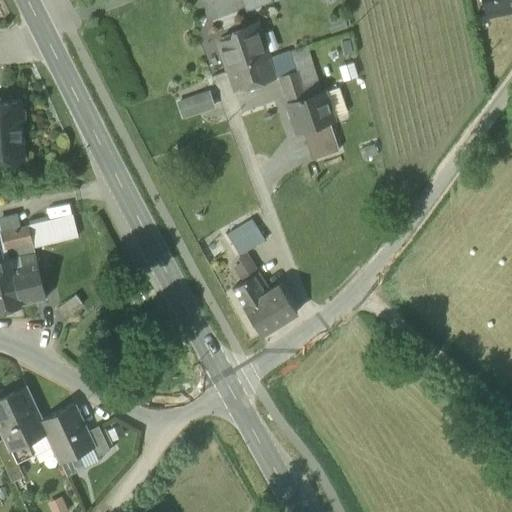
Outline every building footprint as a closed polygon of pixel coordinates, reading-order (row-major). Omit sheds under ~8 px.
[(242,0),(246,11),(273,2),(271,0),(242,0)] [(511,0),(482,0),(486,16),(511,10),(511,0)] [(217,45),(227,73),(269,58),(257,24),(234,32),(233,40),(217,45)] [(269,58),(276,79),(279,77),(311,65),(305,47),(269,58)] [(269,58),(227,73),(235,93),(276,79),(269,58)] [(279,77),(288,104),(320,93),(311,65),(279,77)] [(177,102),(184,118),(217,104),(210,87),(177,102)] [(339,88),(324,93),(332,117),(347,113),(339,88)] [(333,119),(332,117),(324,93),(323,92),(320,93),(288,104),(297,131),(302,130),(328,121),(333,119)] [(0,159),(22,158),(20,122),(23,118),(23,111),(19,107),(19,103),(4,104),(0,98),(0,159)] [(302,130),(312,159),(338,150),(328,121),(302,130)] [(0,217),(0,231),(0,232),(0,233),(20,228),(17,214),(0,217)] [(32,244),(33,248),(77,238),(72,215),(69,216),(72,229),(60,232),(60,235),(47,238),(48,239),(33,243),(34,243),(32,244)] [(27,226),(32,242),(32,244),(34,243),(33,243),(48,239),(47,238),(60,235),(60,232),(72,229),(69,216),(27,226)] [(225,236),(239,256),(262,241),(248,221),(225,236)] [(0,233),(4,248),(32,242),(27,226),(20,228),(0,233)] [(32,244),(32,242),(4,248),(8,260),(10,268),(21,266),(18,256),(34,253),(33,248),(32,244)] [(21,266),(10,268),(19,305),(46,298),(34,253),(18,256),(21,266)] [(8,260),(0,261),(0,310),(19,305),(10,268),(8,260)] [(233,288),(245,307),(257,299),(245,281),(233,288)] [(279,285),(257,299),(245,307),(261,333),(296,312),(279,285)] [(57,308),(63,318),(83,304),(76,295),(57,308)] [(10,449),(11,448),(27,441),(46,432),(41,421),(25,387),(0,399),(0,428),(5,438),(10,449)] [(70,407),(41,421),(46,432),(60,461),(92,446),(93,446),(86,432),(75,409),(70,407)] [(92,446),(97,456),(110,449),(98,426),(86,432),(93,446),(92,446)] [(0,456),(2,461),(6,469),(18,463),(11,448),(10,449),(5,438),(0,439),(0,456)] [(33,455),(27,441),(11,448),(18,463),(33,455)] [(6,469),(12,482),(24,476),(18,463),(6,469)]
